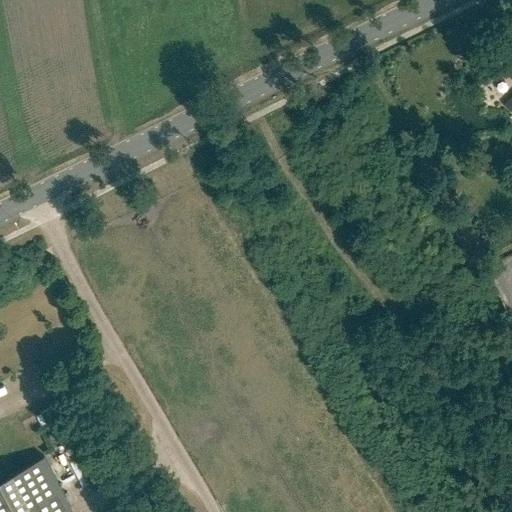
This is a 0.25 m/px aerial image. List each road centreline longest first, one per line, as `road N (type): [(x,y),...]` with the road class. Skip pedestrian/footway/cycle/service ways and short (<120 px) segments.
road 1 (tertiary): [(0,213),(437,0)]
road 2 (unknown): [(42,222),(213,511)]
